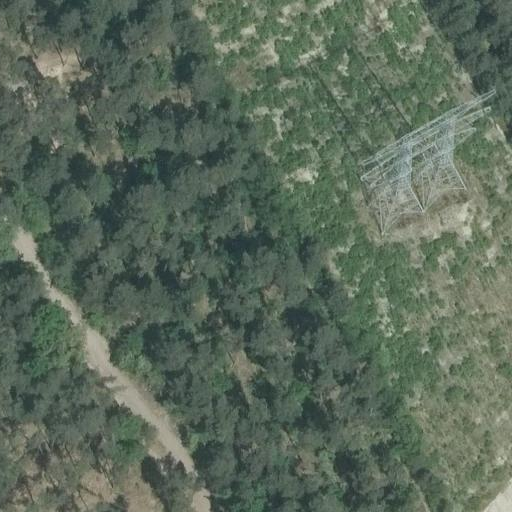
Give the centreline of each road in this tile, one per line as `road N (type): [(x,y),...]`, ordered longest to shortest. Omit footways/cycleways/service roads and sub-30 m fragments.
road 1 (track): [(197,511),(122,396),(75,345)]
road 2 (track): [(75,345),(0,186)]
